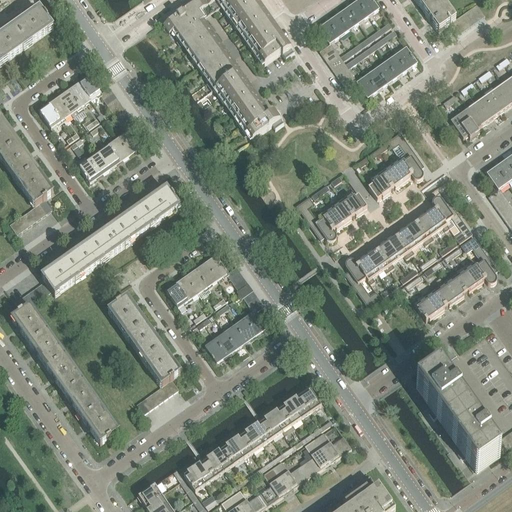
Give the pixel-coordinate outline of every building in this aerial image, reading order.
[(223,9),(265,68),(281,57),(283,59),(286,62),(294,57),(253,0),(203,0),(200,3),(191,9),(189,7),(182,11),(184,14),(182,15),(180,13),(175,17),(177,19),(164,28),(169,36),(174,33),(253,144),(273,129),(275,132),(283,127),(275,115),(272,118),(205,23),(211,19),(223,9)] [(368,21),(379,13),(369,0),(364,0),(357,6),(368,21)] [(413,0),(421,10),(435,0),(413,0)] [(448,28),(453,25),(456,23),(439,0),(435,0),(421,10),(439,35),(448,28)] [(358,28),(368,21),(357,6),(347,13),(358,28)] [(479,23),(484,20),(476,8),(471,12),(479,23)] [(475,26),(479,23),(471,12),(467,15),(475,26)] [(45,19),(45,20),(40,13),(15,31),(28,50),(53,32),(47,24),(48,23),(45,19)] [(348,35),(358,28),(347,13),(337,19),(348,35)] [(470,29),(475,26),(467,15),(462,18),(470,29)] [(466,33),(470,29),(462,18),(458,22),(466,33)] [(338,42),(348,35),(337,19),(327,27),(338,42)] [(461,36),(466,33),(458,22),(456,23),(453,25),(461,36)] [(456,39),(461,36),(453,25),(448,28),(456,39)] [(331,47),(338,42),(327,27),(318,33),(329,48),(331,47)] [(380,39),(391,31),(389,27),(377,35),(380,39)] [(0,63),(3,67),(28,50),(15,31),(0,41),(0,63)] [(386,46),(397,38),(394,34),(383,42),(386,46)] [(370,46),(380,39),(377,35),(368,42),(370,46)] [(361,53),(370,46),(368,42),(358,48),(361,53)] [(376,54),(386,46),(383,42),(373,49),(376,54)] [(323,60),(334,52),(331,47),(329,48),(320,55),(323,60)] [(351,60),(361,53),(358,48),(348,56),(351,60)] [(367,60),(376,54),(373,49),(364,56),(367,60)] [(326,65),(338,57),(334,52),(323,60),(326,65)] [(406,75),(417,67),(406,52),(395,60),(406,75)] [(344,65),(351,60),(348,56),(341,61),(341,62),(344,65)] [(356,68),(367,60),(364,56),(353,63),(356,68)] [(341,62),(341,61),(338,57),(326,65),(330,70),(341,62)] [(396,82),(406,75),(395,60),(385,67),(396,82)] [(504,70),(510,66),(507,61),(501,66),(504,70)] [(345,66),(344,65),(341,62),(330,70),(333,74),(345,66)] [(349,73),(356,68),(353,63),(346,68),(348,71),(349,73)] [(348,71),(346,68),(345,66),(333,74),(337,79),(348,71)] [(387,88),(396,82),(385,67),(376,73),(387,88)] [(351,76),(349,73),(348,71),(337,79),(340,84),(351,76)] [(376,96),(387,88),(376,73),(365,81),(376,96)] [(486,82),(492,78),(489,74),(483,78),(486,82)] [(343,89),(355,81),(351,76),(340,84),(343,89)] [(101,98),(101,97),(90,81),(89,80),(79,88),(91,105),(100,99),(101,98)] [(355,88),(357,87),(358,86),(355,81),(343,89),(347,94),(355,88)] [(367,102),(376,96),(365,81),(358,86),(357,87),(367,102)] [(511,81),(503,87),(511,99),(511,81)] [(468,95),(474,91),(471,86),(466,91),(468,95)] [(511,109),(511,108),(511,99),(503,87),(494,94),(506,111),(511,108),(511,109)] [(81,112),(91,105),(79,88),(69,95),(81,112)] [(103,103),(113,96),(109,91),(101,97),(101,98),(100,99),(103,103)] [(503,113),(506,111),(494,94),(485,100),(498,118),(504,114),(503,113)] [(69,95),(59,102),(71,119),(73,121),(74,120),(77,125),(84,120),(81,115),(83,114),(81,112),(69,95)] [(107,108),(116,101),(113,96),(103,103),(107,108)] [(494,121),(498,118),(485,100),(476,106),(488,123),(493,120),(494,121)] [(110,113),(120,106),(116,101),(107,108),(110,113)] [(61,126),(71,119),(59,102),(49,109),(61,126)] [(446,111),(452,107),(448,103),(443,107),(446,111)] [(114,117),(123,111),(120,106),(110,113),(111,114),(107,117),(110,120),(113,117),(114,117)] [(485,126),(488,123),(476,106),(468,112),(469,113),(481,130),(486,127),(485,126)] [(51,133),(61,126),(49,109),(39,116),(42,120),(42,121),(43,123),(44,123),(51,133)] [(117,122),(127,115),(123,111),(114,117),(117,122)] [(481,130),(469,113),(468,112),(460,118),(460,119),(474,139),(479,136),(477,133),(481,130)] [(120,127),(130,120),(127,115),(117,122),(120,127)] [(474,139),(460,119),(460,118),(450,125),(463,143),(468,140),(470,142),(474,139)] [(124,132),(133,125),(130,120),(120,127),(124,132)] [(8,134),(1,125),(0,122),(0,159),(0,160),(18,148),(10,138),(13,136),(10,133),(8,134)] [(128,136),(137,130),(133,125),(124,132),(127,136),(128,135),(128,136)] [(140,152),(128,136),(128,135),(127,136),(118,143),(130,159),(130,160),(140,153),(139,152),(140,152)] [(400,137),(388,146),(393,153),(398,160),(403,166),(402,167),(411,179),(411,180),(413,183),(414,183),(414,184),(415,184),(416,184),(418,185),(420,184),(421,184),(422,182),(423,180),(423,178),(423,177),(423,176),(420,173),(424,170),(400,137)] [(130,160),(130,159),(118,143),(108,150),(120,166),(120,167),(130,160)] [(25,158),(18,149),(18,148),(0,160),(18,186),(36,173),(27,162),(30,160),(27,157),(25,158)] [(380,157),(388,151),(385,148),(378,153),(380,157)] [(77,150),(73,153),(78,160),(82,157),(77,150)] [(120,167),(120,166),(108,150),(98,156),(110,173),(111,174),(120,167)] [(373,162),(380,157),(378,153),(370,158),(373,162)] [(111,174),(110,173),(98,156),(88,163),(100,180),(101,181),(111,174)] [(396,166),(390,170),(403,188),(410,183),(409,181),(411,180),(411,179),(402,167),(403,166),(398,160),(394,163),(396,166)] [(361,171),(368,165),(366,161),(358,167),(361,171)] [(101,181),(100,180),(88,163),(78,171),(85,181),(84,181),(86,183),(85,183),(90,189),(101,181)] [(507,187),(511,183),(511,172),(506,164),(496,171),(507,187)] [(395,193),(403,188),(390,170),(385,174),(382,171),(378,174),(383,180),(383,181),(382,181),(384,184),(386,183),(388,186),(387,187),(392,193),(394,191),(395,193)] [(498,193),(499,192),(507,187),(496,171),(487,177),(498,193)] [(43,184),(40,179),(36,173),(18,186),(36,211),(37,210),(42,206),(45,204),(46,205),(47,204),(50,202),(50,201),(53,199),(45,187),(48,186),(45,182),(43,184)] [(383,181),(383,180),(378,174),(374,177),(377,180),(370,185),(373,188),(368,191),(377,204),(382,200),(383,202),(391,197),(389,195),(392,193),(387,187),(388,186),(386,183),(384,184),(382,181),(383,181)] [(341,184),(339,181),(339,180),(331,186),(334,189),(341,184)] [(322,198),(329,193),(326,189),(319,194),(322,198)] [(499,192),(498,193),(488,200),(493,207),(504,199),(499,192)] [(172,199),(172,200),(167,193),(159,199),(158,197),(154,200),(155,201),(145,209),(158,227),(180,212),(174,204),(175,203),(172,199)] [(314,203),(322,198),(319,194),(312,200),(314,203)] [(363,214),(367,211),(358,198),(354,201),(352,198),(345,202),(343,199),(339,202),(343,207),(344,209),(344,208),(347,211),(345,212),(347,215),(348,214),(353,221),(355,219),(356,221),(364,215),(363,214)] [(497,213),(508,205),(504,199),(493,207),(497,213)] [(309,201),(297,210),(297,211),(320,244),(324,241),(326,244),(327,245),(328,246),(330,246),(332,246),(334,245),(336,244),(336,242),(336,241),(336,240),(336,239),(336,238),(333,235),(324,222),(318,226),(308,213),(314,209),(314,208),(309,201)] [(344,209),(343,207),(339,202),(335,205),(337,208),(332,212),(333,214),(344,230),(351,224),(350,223),(353,221),(348,214),(347,215),(345,212),(347,211),(344,208),(344,209)] [(433,205),(432,207),(432,208),(432,209),(432,210),(433,210),(433,211),(435,214),(436,215),(444,226),(445,226),(449,232),(449,233),(454,240),(459,247),(472,238),(448,205),(444,207),(442,204),(441,204),(439,203),(437,202),(435,203),(434,204),(433,205)] [(49,216),(54,212),(47,204),(46,205),(45,204),(42,206),(49,216)] [(501,219),(511,210),(511,209),(508,205),(497,213),(501,219)] [(44,219),(49,216),(42,206),(37,210),(44,219)] [(133,245),(158,227),(145,209),(134,216),(133,215),(130,217),(129,217),(130,219),(120,226),(133,245)] [(319,216),(324,222),(333,235),(335,233),(337,235),(344,230),(333,214),(332,212),(329,209),(323,213),(319,216)] [(39,223),(44,219),(37,210),(36,211),(32,213),(39,223)] [(505,223),(511,217),(511,210),(501,219),(505,223)] [(34,226),(39,223),(32,213),(27,217),(34,226)] [(444,226),(436,215),(435,214),(433,215),(432,214),(424,219),(427,222),(437,236),(443,232),(445,236),(449,233),(449,232),(445,226),(444,226)] [(29,230),(34,226),(27,217),(22,220),(29,230)] [(437,236),(427,222),(424,219),(417,224),(418,226),(416,227),(420,234),(421,233),(423,236),(422,238),(424,241),(425,240),(429,247),(433,244),(431,240),(437,236)] [(24,233),(29,230),(22,220),(17,224),(24,233)] [(19,237),(24,233),(17,224),(12,227),(19,237)] [(108,262),(133,245),(120,226),(110,234),(109,232),(105,234),(105,235),(106,236),(95,244),(108,262)] [(412,227),(405,232),(420,253),(429,247),(425,240),(424,241),(422,238),(423,236),(421,233),(420,234),(416,227),(413,229),(412,227)] [(405,232),(397,238),(399,240),(396,241),(401,248),(400,248),(402,251),(404,250),(406,253),(405,254),(410,260),(420,253),(405,232)] [(400,248),(401,248),(396,241),(394,243),(393,241),(385,246),(398,264),(403,260),(406,263),(410,260),(405,254),(406,253),(404,250),(402,251),(400,248)] [(493,277),(497,275),(474,241),(461,250),(466,257),(472,253),(482,266),(476,270),(476,271),(485,283),(485,284),(487,287),(488,288),(489,288),(490,289),(491,289),(492,289),(494,288),(495,287),(496,287),(496,286),(496,285),(496,284),(497,283),(496,282),(496,281),(496,280),(493,277)] [(83,280),(108,262),(95,244),(85,251),(84,250),(80,252),(81,254),(70,261),(83,280)] [(449,254),(457,249),(454,245),(447,250),(449,254)] [(392,268),(398,264),(385,246),(378,252),(379,253),(377,255),(381,262),(383,265),(384,264),(386,267),(385,268),(390,274),(394,271),(392,268)] [(442,259),(449,254),(447,250),(439,256),(442,259)] [(454,260),(461,255),(459,252),(451,257),(454,260)] [(381,262),(377,255),(374,257),(373,255),(366,260),(378,278),(384,274),(386,277),(390,274),(385,268),(386,267),(384,264),(383,265),(381,262)] [(447,266),(454,260),(451,257),(444,262),(447,266)] [(228,277),(216,260),(215,259),(205,267),(206,267),(218,284),(227,278),(226,278),(228,277)] [(430,268),(437,263),(435,259),(427,264),(430,268)] [(372,282),(378,278),(366,260),(358,266),(359,267),(357,269),(366,282),(370,288),(375,285),(372,282)] [(54,300),(83,280),(70,261),(60,269),(59,267),(55,270),(56,272),(41,282),(44,285),(46,288),(45,288),(48,292),(50,295),(54,300)] [(353,264),(352,264),(351,264),(349,264),(348,264),(347,265),(346,266),(346,267),(345,268),(345,269),(345,270),(346,271),(346,272),(348,275),(345,278),(368,311),(381,303),(376,296),(370,300),(360,286),(366,282),(357,269),(355,266),(354,265),(354,264),(353,264)] [(422,273),(430,268),(427,264),(420,269),(422,273)] [(472,264),(462,271),(476,292),(484,287),(482,285),(485,284),(485,283),(476,271),(476,270),(472,264)] [(434,274),(442,269),(439,266),(432,271),(434,274)] [(218,284),(206,267),(205,267),(195,273),(196,274),(208,291),(218,284)] [(230,283),(240,276),(236,271),(228,277),(226,278),(227,278),(230,283)] [(427,280),(434,274),(432,271),(424,276),(427,280)] [(462,271),(452,278),(456,284),(456,285),(456,286),(458,288),(459,287),(461,290),(461,291),(465,297),(468,295),(469,297),(476,292),(462,271)] [(208,291),(196,274),(195,273),(185,280),(186,281),(198,298),(208,291)] [(410,282),(417,277),(415,273),(408,278),(410,282)] [(234,288),(244,281),(240,276),(230,283),(234,288)] [(403,287),(410,282),(408,278),(400,283),(403,287)] [(456,285),(456,284),(452,278),(448,281),(450,284),(444,288),(457,306),(464,301),(463,299),(465,297),(461,291),(461,290),(459,287),(458,288),(456,286),(456,285)] [(415,288),(422,283),(420,279),(412,285),(415,288)] [(198,298),(186,281),(185,280),(175,287),(176,288),(188,305),(198,298)] [(248,287),(246,284),(244,281),(234,288),(238,294),(248,288),(248,287)] [(46,288),(44,285),(39,289),(46,298),(50,295),(48,292),(45,288),(46,288)] [(407,293),(415,288),(412,285),(405,290),(407,293)] [(188,305),(176,288),(175,287),(165,295),(169,300),(168,301),(170,303),(171,303),(178,313),(188,305)] [(391,296),(398,290),(395,287),(388,292),(391,296)] [(241,302),(243,301),(252,295),(248,288),(238,294),(238,295),(237,296),(241,302)] [(449,311),(457,306),(444,288),(438,292),(436,289),(432,292),(437,299),(438,298),(440,301),(438,302),(440,305),(441,305),(445,311),(448,309),(449,311)] [(46,298),(39,289),(34,292),(41,302),(46,298)] [(41,302),(34,292),(29,296),(36,305),(41,302)] [(383,301),(391,296),(388,292),(381,297),(383,301)] [(422,298),(422,299),(437,320),(444,314),(443,313),(445,311),(441,305),(440,305),(438,302),(440,301),(438,298),(437,299),(432,292),(428,295),(428,294),(422,298)] [(247,307),(257,299),(253,294),(252,295),(243,301),(247,307)] [(36,305),(29,296),(24,299),(31,309),(36,305)] [(31,309),(24,299),(19,302),(26,312),(30,309),(31,309)] [(250,312),(260,305),(257,299),(247,307),(250,312)] [(422,299),(412,306),(417,313),(418,312),(420,315),(418,316),(420,319),(421,319),(426,325),(429,323),(430,325),(437,320),(422,299)] [(26,312),(19,302),(15,306),(21,315),(26,312)] [(133,311),(130,308),(128,304),(121,308),(117,310),(117,311),(110,316),(125,337),(142,324),(135,314),(137,313),(135,309),(133,311)] [(254,317),(255,316),(264,310),(260,305),(250,312),(254,317)] [(46,333),(40,323),(30,309),(26,312),(21,315),(18,318),(11,323),(17,330),(15,332),(17,335),(19,334),(28,346),(46,333)] [(267,332),(255,316),(254,317),(252,318),(245,323),(257,339),(267,332)] [(247,346),(257,339),(245,323),(235,330),(247,346)] [(150,336),(144,327),(142,324),(125,337),(142,361),(159,349),(153,339),(155,338),(152,334),(150,336)] [(247,346),(235,330),(232,326),(222,333),(225,337),(237,353),(247,346)] [(63,356),(48,335),(46,333),(28,346),(34,355),(32,357),(35,360),(37,359),(44,369),(63,356)] [(227,360),(237,353),(225,337),(215,344),(227,360)] [(216,367),(227,360),(215,344),(205,351),(212,361),(211,361),(213,363),(216,367)] [(166,359),(161,352),(159,349),(142,361),(162,390),(166,388),(170,385),(172,384),(174,383),(175,382),(174,382),(180,378),(169,362),(171,361),(169,357),(166,359)] [(81,382),(66,360),(63,356),(44,369),(52,380),(50,381),(52,385),(54,384),(63,395),(81,382)] [(445,432),(467,417),(439,377),(417,392),(432,413),(434,412),(438,419),(437,420),(445,432)] [(99,407),(84,385),(81,382),(63,395),(69,405),(67,406),(70,409),(70,410),(72,408),(81,421),(99,407)] [(173,397),(178,393),(172,384),(170,385),(166,388),(173,397)] [(168,400),(173,397),(166,388),(162,390),(161,391),(168,400)] [(163,404),(168,400),(161,391),(156,394),(163,404)] [(311,416),(321,409),(310,392),(300,400),(311,416)] [(158,407),(163,404),(156,394),(152,398),(158,407)] [(153,411),(158,407),(152,398),(147,401),(153,411)] [(301,423),(311,416),(300,400),(296,402),(296,401),(289,405),(301,423)] [(148,414),(153,411),(147,401),(142,405),(148,414)] [(143,417),(148,414),(142,405),(137,408),(143,417)] [(292,429),(301,423),(289,405),(283,409),(284,410),(281,413),(292,429)] [(119,435),(101,410),(99,407),(81,421),(87,430),(85,431),(88,435),(90,433),(100,448),(107,444),(111,441),(119,435)] [(438,419),(434,412),(429,416),(433,422),(438,419)] [(294,433),(292,429),(281,413),(277,415),(276,414),(270,418),(282,436),(285,440),(294,433)] [(485,437),(482,439),(467,417),(445,432),(461,455),(463,454),(467,460),(466,461),(476,475),(498,460),(497,460),(490,450),(487,447),(490,444),(485,437)] [(273,442),(282,436),(270,418),(264,422),(265,424),(261,426),(273,442)] [(323,434),(333,427),(330,424),(321,430),(323,434)] [(263,449),(273,442),(261,426),(258,428),(257,427),(251,431),(263,449)] [(314,440),(323,434),(321,430),(311,437),(314,440)] [(253,456),(263,449),(251,431),(245,436),(246,437),(242,439),(253,456)] [(304,447),(314,440),(311,437),(302,444),(304,447)] [(343,440),(331,449),(323,437),(314,444),(329,466),(334,463),(335,464),(351,453),(343,440)] [(497,460),(511,449),(511,443),(507,437),(490,450),(497,460)] [(244,462),(253,456),(242,439),(239,442),(238,440),(231,445),(244,462)] [(294,454),(304,447),(302,444),(292,450),(294,454)] [(325,469),(329,466),(314,444),(305,450),(313,461),(301,469),(309,482),(326,470),(325,469)] [(234,469),(244,462),(231,445),(225,449),(226,450),(223,453),(234,469)] [(285,460),(294,454),(292,450),(282,457),(285,460)] [(224,476),(234,469),(223,453),(219,455),(218,454),(212,458),(224,476)] [(467,460),(463,454),(458,457),(462,464),(467,460)] [(275,467),(285,460),(282,457),(273,463),(275,467)] [(215,482),(224,476),(212,458),(206,462),(207,463),(203,466),(215,482)] [(265,473),(275,467),(273,463),(263,470),(265,473)] [(205,489),(215,482),(203,466),(200,468),(199,467),(193,471),(205,489)] [(301,469),(289,477),(282,466),(272,472),(288,495),(292,492),(293,493),(309,482),(301,469)] [(256,480),(265,473),(263,470),(254,477),(256,480)] [(195,496),(205,489),(193,471),(187,475),(188,477),(184,479),(195,496)] [(283,498),(288,495),(272,472),(263,479),(271,490),(259,498),(268,510),(284,499),(283,498)] [(183,484),(178,476),(177,474),(173,476),(180,486),(183,484)] [(246,487),(256,480),(254,477),(244,483),(246,487)] [(236,493),(246,487),(244,483),(234,490),(236,493)] [(187,496),(190,493),(183,484),(180,486),(187,496)] [(162,498),(155,489),(155,488),(138,500),(145,510),(162,498)] [(227,500),(236,493),(234,490),(225,497),(227,500)] [(348,511),(392,511),(393,511),(378,491),(370,497),(368,493),(366,491),(344,507),(348,511)] [(196,503),(190,493),(187,496),(193,505),(196,503)] [(259,498),(248,506),(240,495),(231,501),(238,511),(265,511),(268,510),(259,498)] [(217,507),(227,500),(225,497),(215,503),(217,507)] [(162,511),(168,508),(162,498),(145,510),(146,511),(162,511)] [(238,511),(231,501),(221,507),(224,511),(238,511)] [(202,511),(197,504),(196,503),(193,505),(197,511),(202,511)] [(206,511),(209,511),(217,507),(215,503),(205,510),(206,511)]
